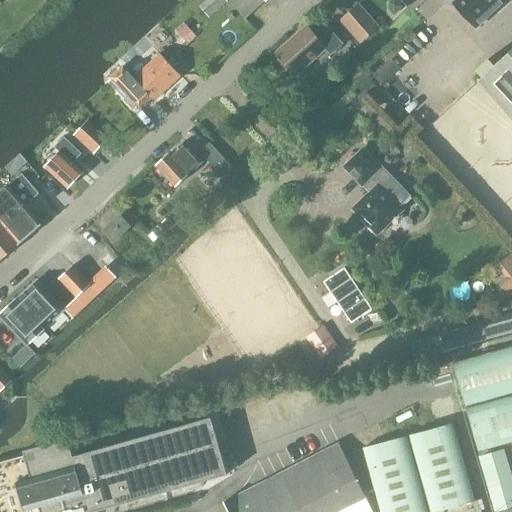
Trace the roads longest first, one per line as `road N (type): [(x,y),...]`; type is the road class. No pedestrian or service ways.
road 1 (unclassified): [(0,283),(310,0)]
road 2 (unknown): [(207,511),(270,446),(384,403)]
